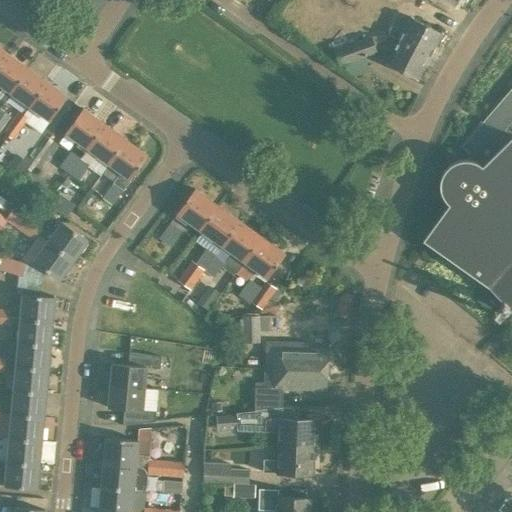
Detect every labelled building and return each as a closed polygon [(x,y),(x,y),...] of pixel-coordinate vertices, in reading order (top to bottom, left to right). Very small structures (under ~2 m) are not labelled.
[(411,18),(399,41),(430,57),(442,34),(411,18)] [(377,52),(371,36),(360,40),(365,56),(377,52)] [(365,56),(360,40),(335,50),(339,65),(365,56)] [(418,81),(430,57),(399,41),(387,65),(418,81)] [(0,85),(9,92),(26,68),(7,54),(0,63),(0,85)] [(29,106),(46,82),(26,68),(9,92),(29,106)] [(67,97),(46,82),(29,106),(50,121),(67,97)] [(511,86),(483,120),(479,124),(477,127),(461,146),(468,155),(468,160),(466,159),(460,160),(455,161),(449,164),(446,168),(442,172),(440,177),(439,183),(439,188),(440,193),(442,198),(445,202),(448,204),(422,240),(488,288),(501,302),(492,313),(498,318),(507,308),(511,313),(511,86)] [(75,145),(83,151),(103,123),(81,108),(64,132),(77,141),(75,145)] [(30,116),(20,109),(12,120),(22,127),(30,116)] [(0,130),(10,117),(0,110),(0,130)] [(22,127),(12,120),(5,130),(14,137),(22,127)] [(92,157),(94,153),(107,162),(124,139),(103,123),(83,151),(92,157)] [(124,139),(107,162),(119,171),(112,181),(100,196),(111,204),(129,178),(139,166),(147,155),(124,139)] [(69,174),(80,159),(71,151),(59,167),(69,174)] [(18,176),(27,163),(15,155),(6,168),(18,176)] [(90,166),(80,159),(69,174),(78,181),(90,166)] [(194,189),(177,213),(199,229),(217,205),(194,189)] [(66,218),(75,206),(57,193),(48,205),(66,218)] [(217,205),(199,229),(222,245),(239,221),(217,205)] [(19,231),(28,219),(14,208),(5,220),(19,231)] [(42,230),(28,219),(19,231),(34,241),(42,230)] [(59,220),(45,240),(73,260),(87,240),(75,231),(59,220)] [(182,231),(169,221),(158,237),(171,246),(182,231)] [(222,245),(215,255),(225,261),(232,252),(245,262),(262,238),(239,221),(222,245)] [(262,238),(245,262),(268,278),(285,254),(262,238)] [(59,280),(73,260),(45,240),(30,259),(59,280)] [(191,262),(178,280),(191,289),(204,271),(215,255),(205,248),(194,264),(191,262)] [(25,264),(0,255),(0,270),(21,277),(25,264)] [(215,255),(204,271),(214,278),(225,261),(215,255)] [(249,280),(247,282),(238,295),(249,303),(250,302),(261,310),(276,289),(265,281),(260,288),(249,280)] [(197,301),(207,309),(219,293),(208,285),(197,301)] [(10,306),(9,310),(9,319),(51,322),(54,297),(24,295),(22,307),(10,306)] [(318,299),(280,306),(285,330),(322,323),(318,299)] [(9,310),(0,308),(0,324),(8,325),(9,319),(9,310)] [(259,316),(242,316),(242,343),(259,343),(259,331),(259,316)] [(270,316),(259,316),(259,331),(270,331),(270,316)] [(8,328),(20,329),(19,343),(49,346),(51,322),(9,319),(8,325),(8,328)] [(265,342),(264,368),(327,370),(327,350),(305,349),(306,343),(265,342)] [(17,367),(47,370),(49,346),(19,343),(17,367)] [(112,364),(110,386),(144,389),(146,368),(159,369),(160,357),(129,352),(128,365),(112,364)] [(15,391),(45,394),(47,370),(17,367),(15,391)] [(326,390),(327,370),(264,368),(264,382),(257,382),(256,410),(282,408),(282,389),(326,390)] [(142,410),(144,389),(110,386),(108,408),(124,409),(122,425),(156,422),(157,411),(142,410)] [(12,415),(43,417),(45,394),(15,391),(12,415)] [(221,402),(212,403),(212,412),(221,411),(221,402)] [(315,421),(282,419),(282,408),(256,410),(236,412),(236,414),(238,429),(238,431),(282,433),(281,447),(314,448),(315,421)] [(43,417),(12,415),(0,414),(0,437),(10,439),(40,441),(43,417)] [(215,417),(216,431),(238,429),(236,414),(215,417)] [(151,442),(105,438),(103,462),(135,465),(147,466),(148,459),(149,459),(151,442)] [(8,462),(38,465),(40,441),(10,439),(8,462)] [(312,475),(314,448),(281,447),(281,459),(264,458),(263,471),(280,472),(280,474),(312,475)] [(148,459),(147,466),(147,474),(164,476),(166,461),(149,459),(148,459)] [(183,463),(166,461),(164,476),(182,478),(183,463)] [(36,489),(38,465),(8,462),(6,486),(36,489)] [(135,465),(103,462),(100,486),(133,489),(135,465)] [(203,481),(248,483),(248,470),(229,469),(230,464),(221,464),(203,463),(203,481)] [(163,481),(162,492),(181,494),(182,482),(163,481)] [(255,486),(235,485),(234,498),(254,498),(255,486)] [(130,511),(133,489),(100,486),(98,511),(112,511),(130,511)] [(311,511),(312,499),(275,498),(276,490),(258,489),(257,510),(279,511),(278,511),(311,511)]
